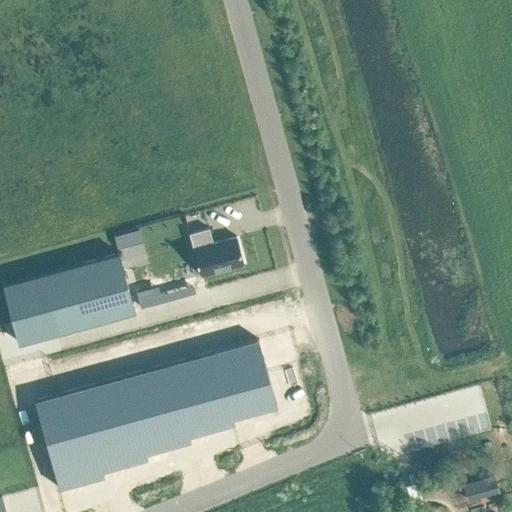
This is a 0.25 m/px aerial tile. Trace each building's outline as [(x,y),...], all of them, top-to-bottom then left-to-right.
[(26,0),(0,7),(0,31),(5,48),(101,22),(95,0),(26,0)] [(176,1),(130,14),(139,46),(185,33),(176,1)] [(140,225),(113,233),(116,247),(143,239),(140,225)] [(208,227),(188,233),(198,273),(242,261),(236,236),(212,242),(208,227)] [(120,251),(4,283),(20,340),(136,309),(120,251)] [(158,284),(135,290),(139,306),(162,300),(158,284)] [(231,415),(276,403),(258,337),(34,398),(58,486),(103,473),(102,468),(146,456),(145,450),(190,438),(188,433),(233,420),(231,415)] [(463,481),(468,497),(497,489),(492,473),(463,481)]
